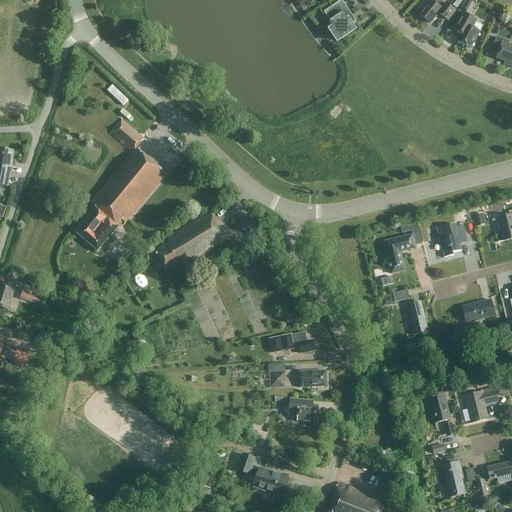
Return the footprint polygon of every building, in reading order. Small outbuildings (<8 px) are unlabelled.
[(442,8),(432,0),(420,15),(430,23),(439,13),(448,20),(456,11),(446,3),(442,8)] [(453,0),(451,3),(457,8),(463,0),(453,0)] [(333,33),(338,41),(355,29),(344,13),(348,10),(342,1),(329,10),(334,19),(330,22),(336,31),(333,33)] [(465,2),(461,8),(467,11),(471,5),(465,2)] [(477,20),(465,13),(455,31),(461,34),(457,41),(471,49),(481,32),(473,27),(477,20)] [(499,24),(505,23),(503,15),(497,17),(499,24)] [(510,42),(497,37),(491,52),(499,55),(497,58),(511,63),(511,65),(511,66),(511,47),(508,46),(510,42)] [(137,148),(145,139),(122,119),(110,133),(132,153),(90,202),(98,209),(78,234),(98,251),(122,223),(124,225),(166,174),(137,148)] [(0,184),(8,186),(14,152),(0,149),(0,184)] [(511,211),(509,212),(508,210),(491,214),(493,220),(499,219),(504,241),(511,239),(511,211)] [(228,241),(210,213),(166,240),(168,244),(155,252),(168,272),(180,264),(185,271),(191,267),(188,262),(192,260),(193,262),(228,241)] [(474,215),(477,227),(485,225),(482,214),(474,215)] [(422,244),(417,224),(401,228),(402,234),(412,231),(413,235),(384,242),(390,265),(390,266),(390,267),(392,274),(406,271),(400,249),(409,247),(410,250),(416,248),(416,246),(422,244)] [(456,225),(437,229),(440,241),(442,248),(444,258),(454,255),(453,253),(463,251),(460,238),(466,236),(464,225),(457,226),(456,225)] [(14,292),(18,293),(20,284),(9,280),(7,286),(0,283),(0,306),(9,310),(14,292)] [(20,299),(38,305),(42,293),(24,287),(20,299)] [(410,299),(408,290),(390,295),(392,303),(410,299)] [(384,298),(386,306),(392,305),(390,296),(384,298)] [(495,316),(491,300),(463,307),(467,323),(495,316)] [(407,305),(415,335),(429,332),(421,302),(407,305)] [(43,330),(34,339),(42,346),(51,337),(43,330)] [(307,341),(305,333),(293,335),(269,340),(272,353),(300,348),(301,354),(316,351),(314,340),(307,341)] [(6,358),(18,365),(26,353),(18,348),(15,353),(7,348),(1,357),(5,360),(6,358)] [(300,372),(300,388),(326,387),(326,371),(300,372)] [(285,387),(285,373),(271,373),(271,387),(285,387)] [(496,391),(495,390),(492,388),(484,390),(485,392),(465,396),(472,423),(488,419),(485,405),(498,402),(498,400),(503,399),(501,390),(496,391)] [(444,421),(448,437),(454,435),(444,395),(429,399),(436,423),(444,421)] [(318,424),(320,408),(308,406),(308,400),(286,398),(276,397),(275,402),(285,403),(284,412),(298,414),(297,422),(318,424)] [(432,447),(434,455),(446,452),(445,444),(432,447)] [(260,468),(259,471),(252,469),(256,459),(244,454),(238,471),(250,475),(251,473),(258,475),(253,488),(283,498),(290,479),(260,468)] [(511,460),(510,461),(510,463),(488,468),(491,479),(498,478),(498,477),(511,473),(511,460)] [(21,462),(16,466),(24,476),(29,472),(21,462)] [(462,476),(463,476),(460,462),(443,467),(450,498),(466,494),(462,476)] [(488,496),(484,480),(476,481),(480,498),(488,496)] [(337,484),(326,511),(382,511),(386,502),(337,484)] [(480,498),(482,506),(497,502),(496,497),(488,498),(488,496),(480,498)]
